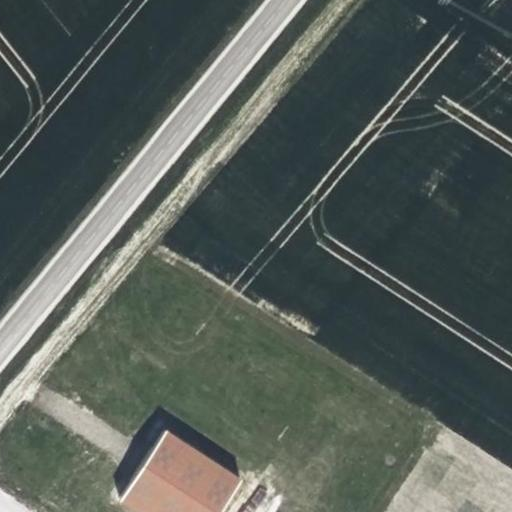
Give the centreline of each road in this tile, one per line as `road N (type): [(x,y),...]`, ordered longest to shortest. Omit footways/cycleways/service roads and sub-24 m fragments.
road 1 (track): [(0,410),(360,0)]
road 2 (tertiary): [(0,348),(287,0)]
